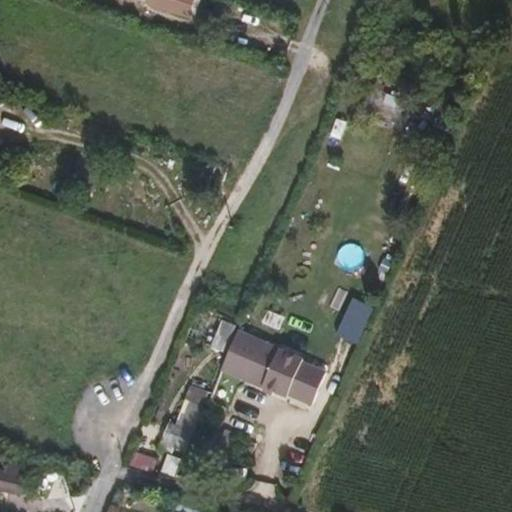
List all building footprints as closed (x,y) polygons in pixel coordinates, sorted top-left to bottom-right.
[(184,15),(188,0),(157,0),(156,5),(184,15)] [(237,334),(221,371),(277,396),(293,359),(237,334)] [(305,367),(306,365),(293,359),(277,396),(290,401),(291,399),(315,409),(329,378),(305,367)] [(183,450),(201,406),(187,401),(176,427),(166,423),(159,440),(169,444),(183,450)] [(166,450),(169,444),(159,440),(157,446),(166,450)] [(4,461),(2,471),(0,470),(0,487),(17,492),(24,465),(4,461)]
